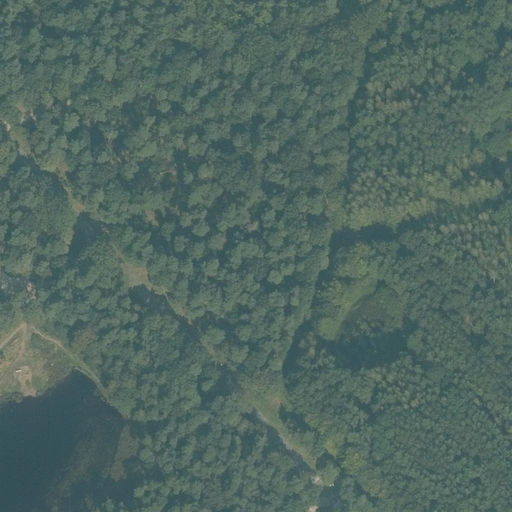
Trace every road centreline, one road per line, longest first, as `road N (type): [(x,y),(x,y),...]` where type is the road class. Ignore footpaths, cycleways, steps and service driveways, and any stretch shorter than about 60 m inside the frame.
road 1 (tertiary): [(327,496),(0,132)]
road 2 (track): [(388,0),(365,21),(0,129)]
road 3 (track): [(277,399),(338,250)]
